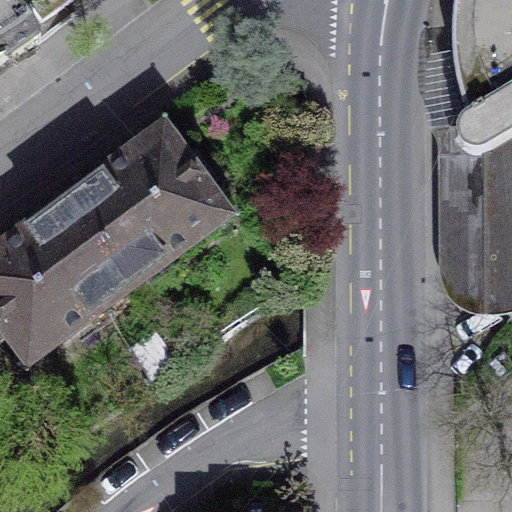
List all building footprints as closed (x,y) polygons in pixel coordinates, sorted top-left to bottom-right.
[(0,0),(0,73),(40,44),(5,0),(0,0)] [(511,0),(457,0),(454,14),(451,46),(452,85),(485,158),(511,142),(511,0)] [(511,196),(485,158),(452,85),(453,161),(439,161),(440,284),(447,302),(460,313),(476,320),(493,322),(511,317),(511,316),(511,196)] [(161,136),(62,210),(125,293),(225,221),(161,136)] [(511,142),(485,158),(511,196),(511,142)] [(0,328),(29,367),(125,293),(62,210),(0,254),(0,328)] [(130,352),(154,383),(178,365),(154,333),(130,352)]
